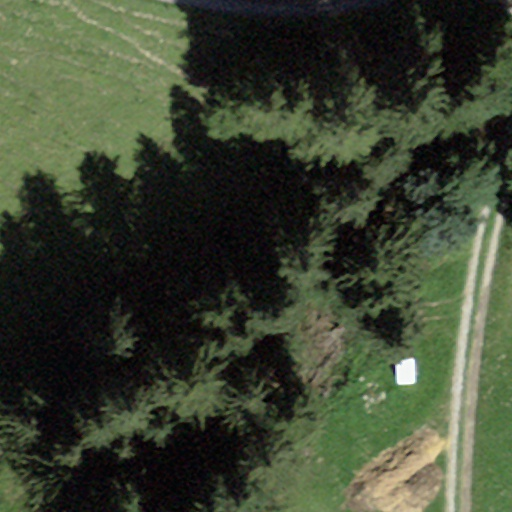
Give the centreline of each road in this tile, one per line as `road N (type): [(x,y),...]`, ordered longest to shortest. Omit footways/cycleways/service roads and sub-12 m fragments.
road 1 (track): [(458,511),(474,297),(511,139)]
road 2 (unclassified): [(398,0),(325,10),(246,0)]
